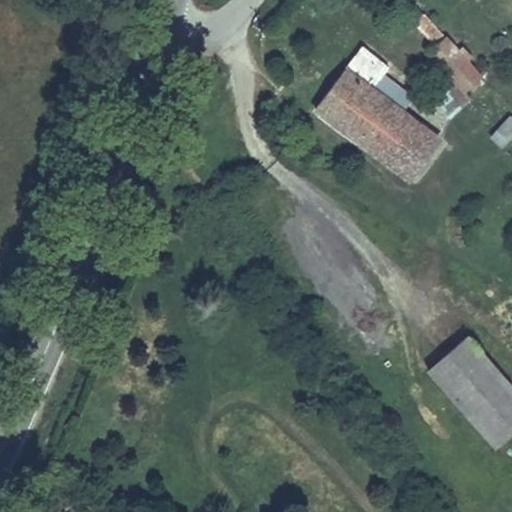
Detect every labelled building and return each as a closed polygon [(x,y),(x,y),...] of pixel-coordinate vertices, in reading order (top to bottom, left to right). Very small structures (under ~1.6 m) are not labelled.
[(324,91),(413,174),(448,139),(421,115),(381,76),(401,56),(378,32),(324,91)] [(457,35),(444,47),(469,76),(481,91),(495,79),(457,35)] [(481,91),(469,76),(451,91),(464,106),(481,91)] [(421,115),(448,139),(469,119),(445,94),(421,115)] [(489,135),(503,148),(511,137),(511,112),(489,135)] [(501,440),(511,431),(511,362),(486,324),(440,358),(501,440)]
